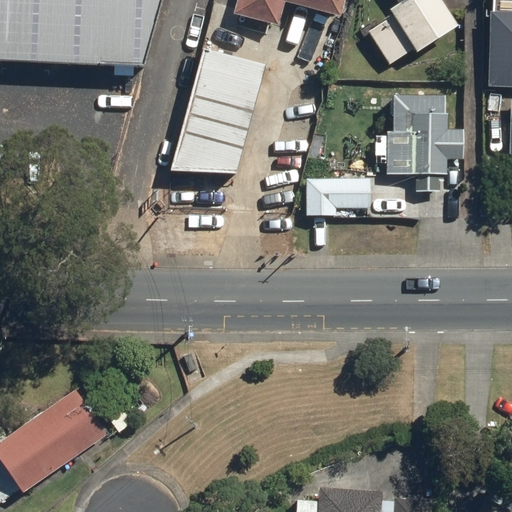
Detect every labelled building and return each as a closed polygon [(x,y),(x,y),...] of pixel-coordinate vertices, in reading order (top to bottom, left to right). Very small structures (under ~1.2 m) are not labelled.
[(0,0),(0,64),(143,70),(161,0),(0,0)] [(239,0),(238,6),(282,19),(287,0),(292,0),(344,15),(347,0),(239,0)] [(420,47),(421,49),(463,25),(448,0),(403,0),(394,5),(404,22),(377,37),(392,63),(420,47)] [(511,8),(495,7),(492,86),(511,86),(511,8)] [(208,46),(175,168),(241,172),(270,62),(208,46)] [(451,95),(398,91),(395,132),(380,131),(378,161),(390,161),(389,174),(421,176),(420,189),(443,190),(444,173),(450,174),(451,158),(465,159),(467,128),(449,127),(451,95)] [(372,176),(311,176),(311,214),(338,214),(339,206),(372,206),(372,176)] [(108,433),(75,387),(0,440),(0,506),(22,491),(23,493),(108,433)] [(320,487),(317,511),(379,511),(381,492),(320,487)] [(430,511),(431,500),(394,498),(392,511),(430,511)] [(511,511),(511,510),(484,498),(478,511),(511,511)]
